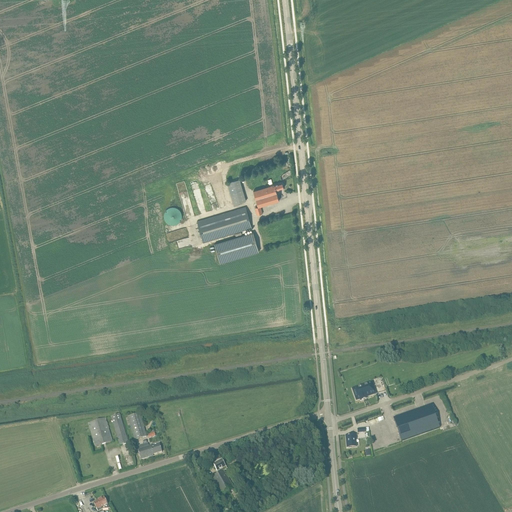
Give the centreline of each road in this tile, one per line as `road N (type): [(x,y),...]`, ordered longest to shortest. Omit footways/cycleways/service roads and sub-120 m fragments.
road 1 (tertiary): [(328,418),(286,0)]
road 2 (unclassified): [(6,511),(328,418)]
road 3 (unclassified): [(328,418),(511,360)]
